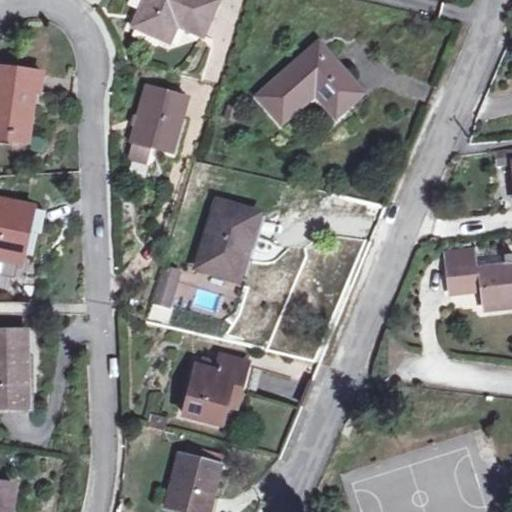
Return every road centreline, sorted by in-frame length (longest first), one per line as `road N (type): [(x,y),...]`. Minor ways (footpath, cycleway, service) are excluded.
road 1 (residential): [(0,16),(11,5),(42,0),(65,7),(95,54),(110,450),(102,511)]
road 2 (residential): [(498,0),(288,511)]
